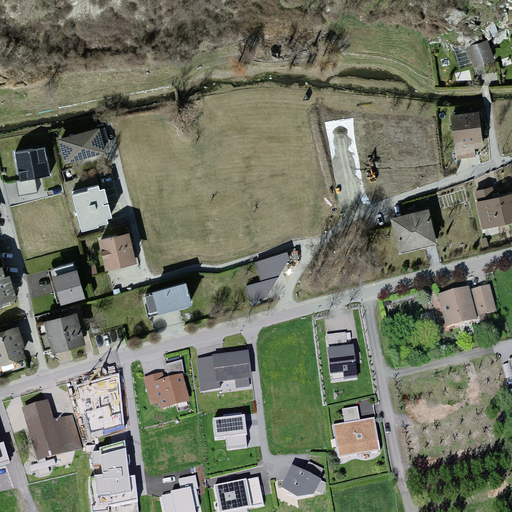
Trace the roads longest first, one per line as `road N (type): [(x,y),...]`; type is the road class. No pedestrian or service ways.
road 1 (residential): [(511,254),(0,390)]
road 2 (unknown): [(380,377),(465,372),(479,388),(486,418),(469,444),(400,470)]
